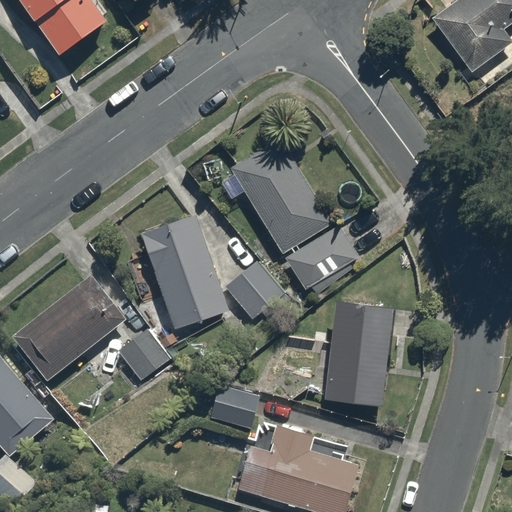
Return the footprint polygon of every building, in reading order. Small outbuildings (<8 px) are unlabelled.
[(100,0),(23,0),(69,59),(117,21),(100,0)] [(511,39),(504,29),(511,23),(511,0),(462,0),(435,20),(471,71),(511,41),(511,39)] [(240,169),(225,178),(235,196),(251,187),(288,249),(338,218),(284,128),(234,159),(240,169)] [(200,208),(145,228),(177,316),(232,297),(226,282),(200,208)] [(338,218),(288,249),(312,289),(367,256),(342,216),(338,218)] [(267,253),(226,282),(253,316),(292,285),(267,253)] [(129,314),(96,270),(13,333),(47,377),(129,314)] [(407,301),(349,292),(333,395),(390,404),(407,301)] [(178,357),(153,323),(119,346),(144,381),(178,357)] [(1,340),(0,341),(0,438),(9,450),(58,411),(1,340)] [(225,377),(213,413),(254,427),(266,391),(225,377)] [(319,425),(286,415),(277,446),(257,440),(244,485),(332,511),(351,511),(366,462),(313,446),(319,425)] [(39,487),(9,450),(0,457),(0,498),(10,511),(39,487)] [(202,499),(199,511),(238,511),(239,508),(202,499)]
